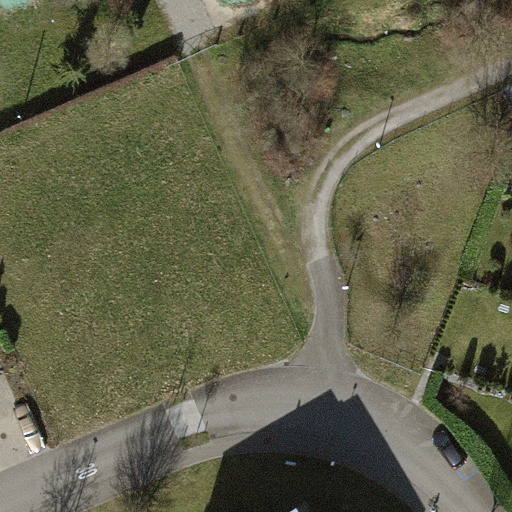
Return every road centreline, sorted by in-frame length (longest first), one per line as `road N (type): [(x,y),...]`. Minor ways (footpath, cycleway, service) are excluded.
road 1 (residential): [(0,500),(220,408),(285,398),(358,408),(388,421),(435,458),(478,511)]
road 2 (track): [(321,401),(330,290),(315,212),(327,171),(359,137),(511,59)]
road 3 (track): [(174,0),(305,295),(330,323)]
